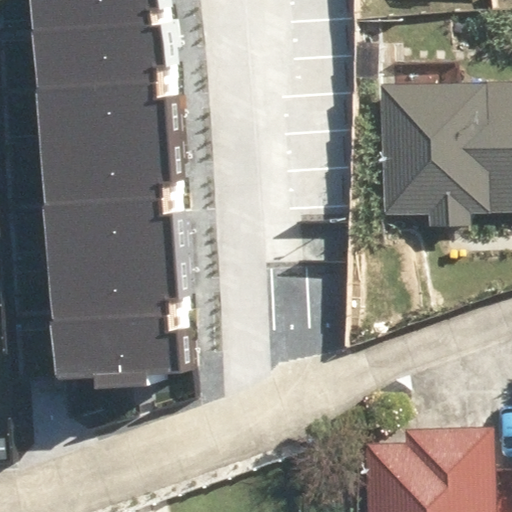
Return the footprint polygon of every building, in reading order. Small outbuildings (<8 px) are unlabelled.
[(50,183),(51,273),(237,272),(236,160),(213,159),(213,107),(172,108),(172,31),(117,32),(118,48),(58,49),(59,99),(98,100),(99,109),(92,108),(93,182),(50,183)] [(511,79),(392,82),(395,210),(441,209),(442,218),(484,217),(483,208),(511,207),(511,79)] [(77,340),(14,343),(17,435),(80,433),(77,340)] [(156,377),(192,378),(193,342),(157,342),(156,377)] [(506,511),(504,424),(417,426),(417,441),(378,442),(380,511),(506,511)]
